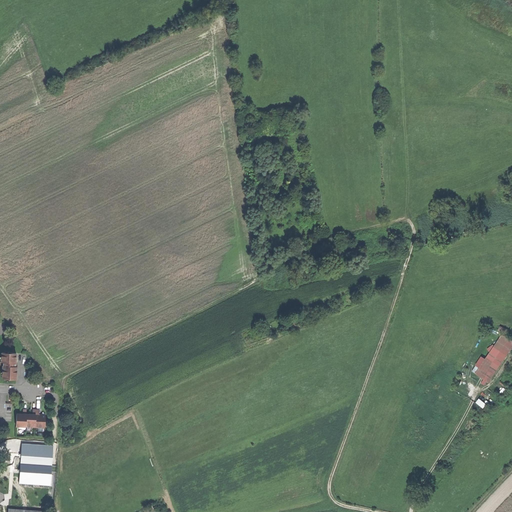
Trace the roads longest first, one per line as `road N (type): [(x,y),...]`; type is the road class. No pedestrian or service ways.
road 1 (track): [(57,511),(63,382),(70,373),(320,244),(407,218),(414,241),(329,486),(337,503),(377,511)]
road 2 (track): [(407,218),(398,0)]
road 3 (track): [(411,511),(473,401)]
